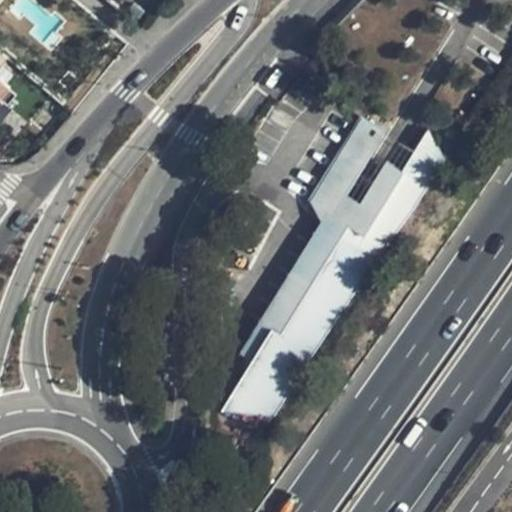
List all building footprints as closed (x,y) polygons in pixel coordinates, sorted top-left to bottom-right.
[(377,142),(367,121),(343,158),(341,157),(337,163),(353,173),(361,159),(365,160),(377,142)] [(428,130),(413,153),(434,167),(442,154),(428,130)] [(384,189),(382,192),(404,206),(408,208),(434,167),(413,153),(402,171),(388,163),(376,183),(384,189)] [(311,203),(322,219),(342,189),(353,173),(337,163),(311,203)] [(366,259),(371,251),(358,243),(364,233),(356,227),(368,206),(342,189),(322,219),(325,223),(316,240),(350,258),(353,253),(366,259)] [(371,251),(374,253),(376,253),(404,206),(382,192),(372,208),(368,206),(356,227),(364,233),(358,243),(371,251)] [(350,258),(316,240),(299,266),(344,293),(366,259),(353,253),(350,258)] [(344,293),(299,266),(264,321),(272,327),(222,406),(268,413),(344,293)]
